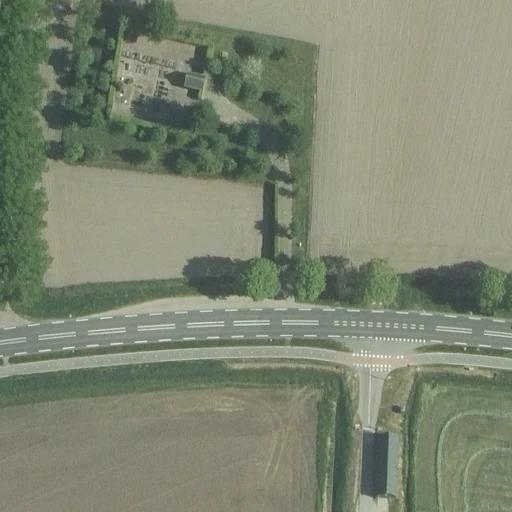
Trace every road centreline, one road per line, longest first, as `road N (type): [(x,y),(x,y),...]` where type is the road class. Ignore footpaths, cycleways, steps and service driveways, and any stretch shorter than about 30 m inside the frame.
road 1 (primary): [(0,341),(154,328),(372,326)]
road 2 (unclassified): [(364,511),(372,326)]
road 3 (primary): [(372,326),(511,339)]
